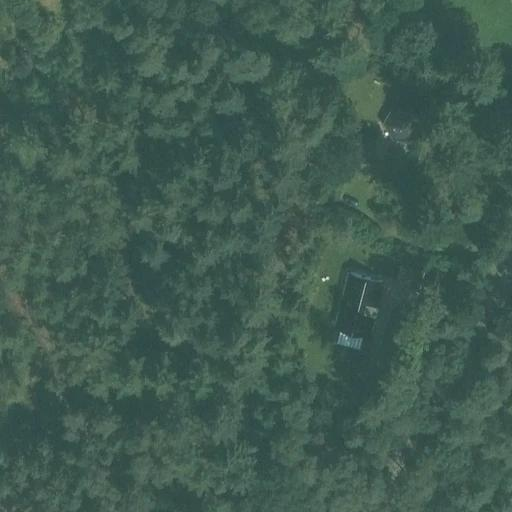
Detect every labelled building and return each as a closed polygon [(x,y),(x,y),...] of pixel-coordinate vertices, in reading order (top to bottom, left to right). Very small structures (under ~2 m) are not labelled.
[(438,6),(441,22),(456,19),(453,3),(438,6)] [(420,91),(400,91),(383,120),(392,136),(412,136),(428,107),(420,91)] [(374,148),(376,135),(352,130),(350,142),(374,148)] [(361,156),(362,183),(390,182),(388,155),(361,156)] [(413,268),(407,287),(419,290),(425,271),(413,268)] [(383,281),(350,272),(337,326),(369,334),(383,281)]
